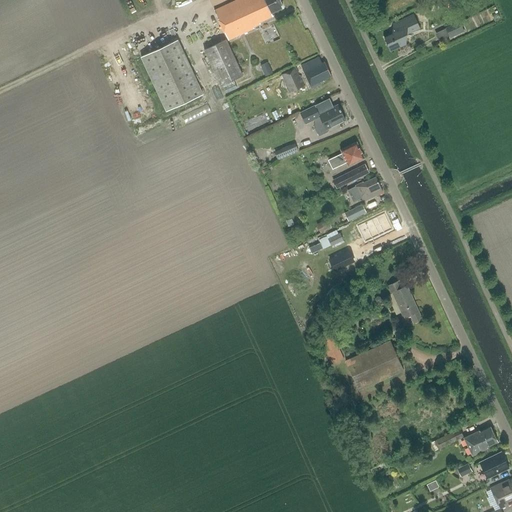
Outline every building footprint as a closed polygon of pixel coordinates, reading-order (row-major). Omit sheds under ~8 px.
[(284,7),(280,0),(236,0),(214,11),(228,41),(254,29),(253,27),(260,24),(260,23),(273,16),(272,13),(284,7)] [(427,16),(439,9),(437,5),(424,11),(427,16)] [(406,44),(407,34),(420,28),(414,15),(393,25),(392,34),(384,38),(391,51),(406,44)] [(460,22),(446,28),(451,38),(450,36),(463,30),(464,32),(464,31),(460,22)] [(226,39),(204,50),(221,86),(243,76),(226,39)] [(166,111),(169,110),(203,94),(177,40),(141,57),(166,111)] [(322,63),(320,59),(303,67),(312,88),(322,84),(320,82),(332,76),(325,62),(322,63)] [(270,66),(262,69),(265,76),(273,73),(270,66)] [(296,68),(281,75),(289,92),(304,86),(296,68)] [(306,124),(315,120),(315,122),(316,124),(315,126),(316,128),(317,130),(318,132),(319,134),(321,135),(319,135),(320,136),(328,132),(327,129),(346,120),(338,105),(319,114),(315,106),(300,113),(306,124)] [(357,142),(340,150),(342,153),(328,160),(333,169),(346,163),(348,166),(365,158),(357,142)] [(296,143),(290,146),(275,152),(278,160),(299,151),(296,143)] [(340,177),(344,185),(369,173),(365,165),(340,177)] [(377,177),(360,185),(348,191),(354,202),(362,198),(364,202),(383,192),(377,177)] [(362,204),(345,213),(350,223),(367,214),(362,204)] [(389,211),(362,224),(369,240),(396,228),(389,211)] [(331,229),(327,220),(317,224),(321,233),(331,229)] [(344,240),(340,233),(328,238),(331,246),(344,240)] [(321,243),(310,247),(312,253),(323,248),(321,243)] [(335,271),(355,261),(350,250),(329,259),(335,271)] [(404,318),(411,315),(414,322),(421,319),(407,286),(402,288),(399,281),(388,286),(391,294),(388,295),(397,315),(402,312),(404,318)] [(319,337),(321,341),(326,352),(321,354),(326,364),(343,357),(334,335),(332,331),(319,337)] [(390,341),(346,360),(359,390),(404,370),(390,341)] [(487,447),(487,446),(498,442),(491,427),(480,432),(480,431),(464,438),(472,455),(488,448),(487,447)] [(460,429),(445,436),(432,443),(436,450),(449,444),(464,437),(460,429)] [(480,462),(488,479),(509,468),(501,452),(480,462)] [(468,464),(458,469),(461,476),(472,471),(468,464)] [(431,489),(440,487),(438,479),(429,481),(431,489)] [(500,509),(511,503),(511,482),(511,483),(509,480),(491,488),(500,509)]
